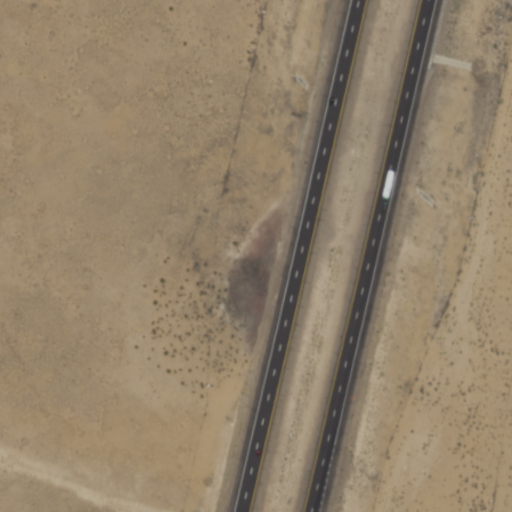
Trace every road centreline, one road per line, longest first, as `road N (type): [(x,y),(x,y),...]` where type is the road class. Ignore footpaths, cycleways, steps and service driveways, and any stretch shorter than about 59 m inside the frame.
road 1 (motorway): [(359,0),(242,511)]
road 2 (motorway): [(317,511),(433,0)]
